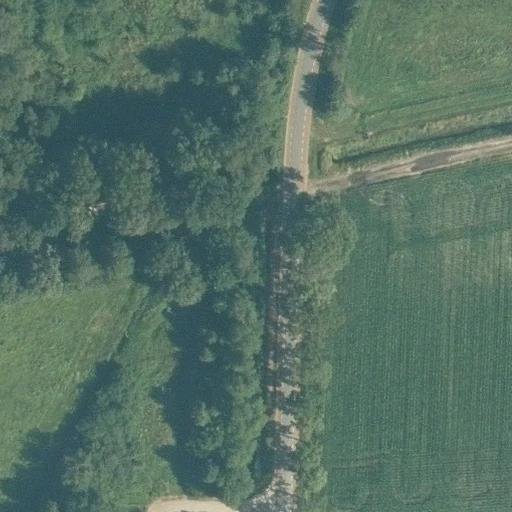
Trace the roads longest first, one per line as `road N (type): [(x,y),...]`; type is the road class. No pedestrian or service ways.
road 1 (tertiary): [(290,511),(300,124),(321,0)]
road 2 (track): [(511,145),(298,191)]
